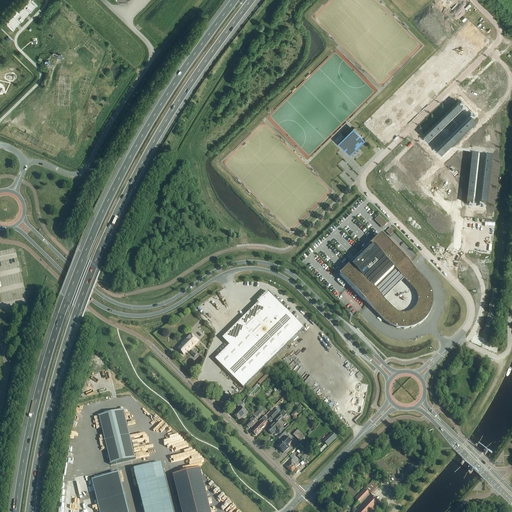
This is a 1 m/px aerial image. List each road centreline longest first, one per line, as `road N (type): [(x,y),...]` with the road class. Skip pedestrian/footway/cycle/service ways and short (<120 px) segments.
road 1 (motorway): [(28,511),(57,371),(93,264),(176,104),(252,0)]
road 2 (motorway): [(234,0),(167,93),(83,255),(45,363),(15,511)]
road 3 (tertiary): [(13,226),(94,302),(123,315),(167,310),(234,270),(281,275),(389,380)]
road 4 (tertiary): [(395,374),(284,270),(237,263),(165,303),(124,305),(96,290),(23,216)]
road 5 (unclassified): [(445,272),(362,178),(496,43),(497,25),(472,0)]
road 6 (unclassified): [(303,493),(150,345)]
road 7 (unknown): [(160,448),(137,413),(111,402),(93,420),(95,464)]
road 8 (tertiary): [(416,406),(511,499)]
road 9 (tertiary): [(511,491),(421,401)]
